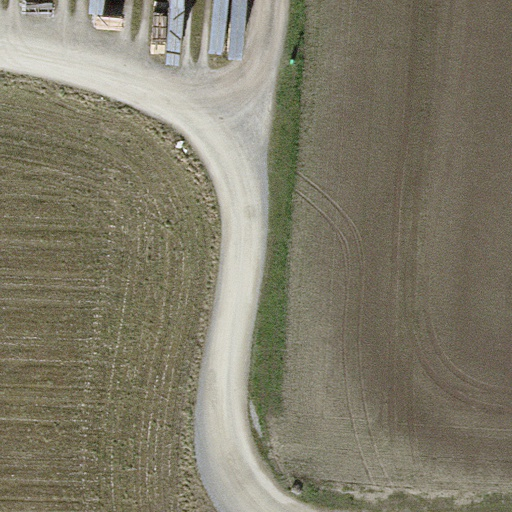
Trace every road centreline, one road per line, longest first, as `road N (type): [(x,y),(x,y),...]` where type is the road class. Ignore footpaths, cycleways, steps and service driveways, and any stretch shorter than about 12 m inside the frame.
road 1 (track): [(266,511),(240,483),(220,427),(220,371),(245,227),(249,121),(97,65),(0,46)]
road 2 (track): [(249,121),(273,0)]
